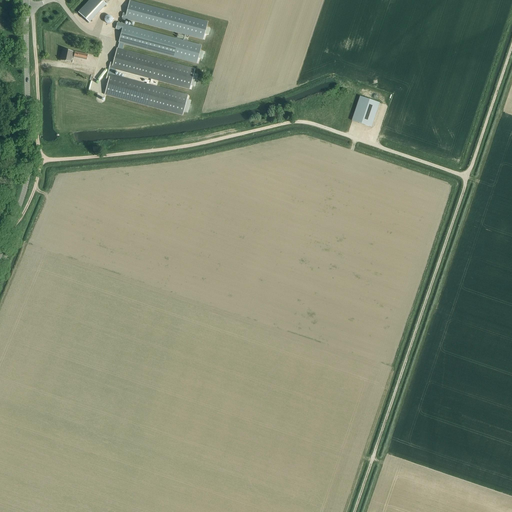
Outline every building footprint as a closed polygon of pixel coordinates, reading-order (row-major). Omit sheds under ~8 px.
[(105,6),(98,0),(89,0),(77,14),(88,24),(105,6)] [(207,21),(130,1),(126,13),(124,13),(121,24),(117,23),(115,29),(121,31),(118,42),(119,42),(122,43),(196,63),(201,45),(123,24),(125,19),(203,39),(207,21)] [(122,43),(119,42),(117,48),(113,63),(110,62),(109,67),(107,73),(106,78),(109,79),(105,94),(182,114),(188,95),(110,74),(112,68),(189,89),(195,69),(121,49),(122,43)] [(86,60),(87,54),(82,53),(63,49),(60,60),(70,62),(71,57),(73,58),(74,57),(86,60)] [(372,127),(380,103),(360,96),(352,121),(372,127)]
